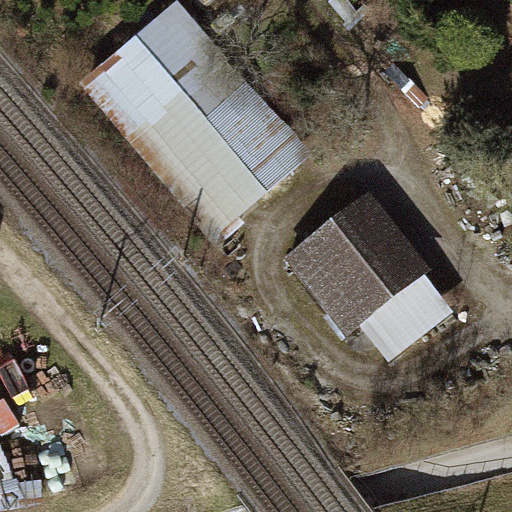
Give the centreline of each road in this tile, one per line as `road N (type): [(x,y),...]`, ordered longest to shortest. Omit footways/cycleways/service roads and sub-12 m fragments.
road 1 (residential): [(511,452),(301,511)]
road 2 (unknown): [(411,196),(462,296),(511,349)]
